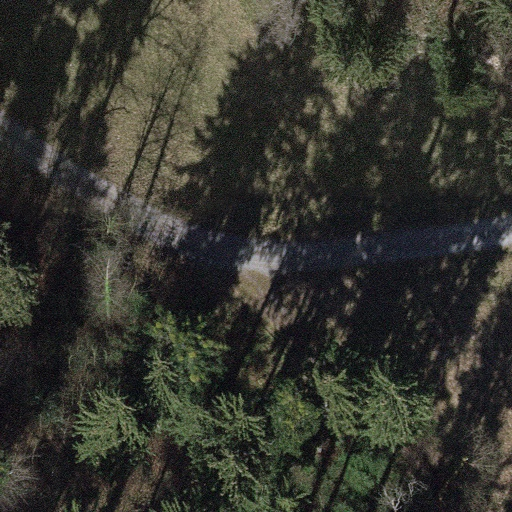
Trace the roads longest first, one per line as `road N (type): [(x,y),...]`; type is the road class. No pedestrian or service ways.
road 1 (track): [(476,511),(237,251)]
road 2 (track): [(237,251),(0,112)]
road 3 (track): [(511,232),(237,251)]
